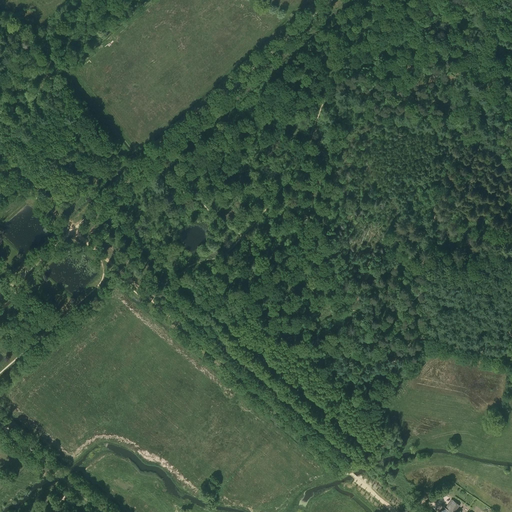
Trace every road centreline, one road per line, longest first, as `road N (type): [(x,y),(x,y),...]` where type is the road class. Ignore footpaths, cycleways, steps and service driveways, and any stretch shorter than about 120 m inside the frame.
road 1 (track): [(99,253),(398,511)]
road 2 (track): [(72,230),(330,0)]
